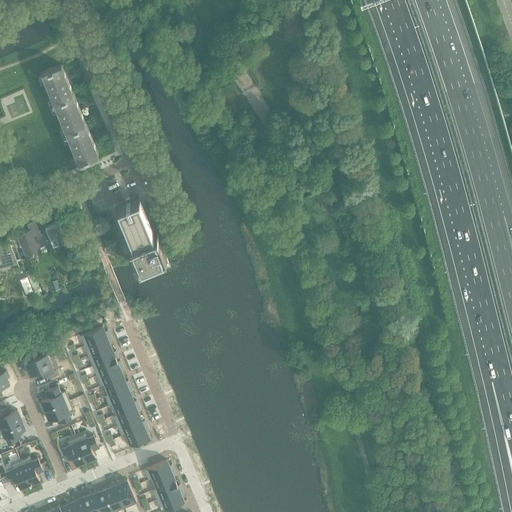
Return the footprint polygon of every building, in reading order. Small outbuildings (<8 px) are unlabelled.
[(113,16),(103,20),(107,29),(117,25),(113,16)] [(42,72),(55,102),(74,94),(62,64),(53,68),(52,68),(48,69),(48,70),(42,72)] [(74,94),(55,102),(67,132),(86,124),(74,94)] [(90,157),(89,157),(98,153),(86,124),(67,132),(79,161),(85,159),(90,157)] [(138,264),(135,265),(141,280),(171,268),(166,256),(167,256),(159,238),(157,234),(157,233),(154,234),(140,200),(139,198),(128,202),(118,206),(119,208),(133,243),(130,244),(129,244),(133,253),(134,253),(138,264)] [(35,220),(45,245),(52,242),(53,246),(67,240),(59,221),(46,226),(42,217),(35,220)] [(29,229),(16,234),(26,257),(41,251),(42,253),(48,251),(45,245),(35,220),(27,223),(29,229)] [(0,266),(17,262),(18,263),(9,240),(3,242),(0,243),(0,266)] [(58,279),(53,281),(56,289),(61,287),(58,279)] [(103,325),(80,335),(84,345),(110,335),(108,329),(105,330),(103,325)] [(110,335),(84,345),(88,355),(111,346),(109,341),(112,340),(110,335)] [(111,346),(88,355),(92,365),(115,355),(116,356),(118,355),(116,349),(113,350),(111,346)] [(47,353),(23,363),(26,370),(28,369),(31,374),(40,370),(43,377),(55,372),(47,353)] [(115,355),(92,365),(97,375),(122,364),(120,359),(117,360),(116,356),(115,355)] [(122,364),(97,375),(101,386),(105,384),(105,383),(124,375),(122,371),(124,370),(122,364)] [(7,370),(0,372),(0,394),(2,393),(0,387),(0,386),(9,383),(7,377),(9,376),(7,370)] [(124,375),(105,383),(105,384),(109,393),(130,384),(128,379),(126,380),(124,375)] [(109,393),(105,395),(109,405),(114,404),(113,403),(132,395),(130,391),(133,389),(130,384),(109,393)] [(48,397),(41,400),(45,409),(70,399),(66,390),(61,392),(59,386),(45,391),(48,397)] [(132,395),(113,403),(114,404),(117,413),(118,413),(139,404),(137,399),(134,400),(133,398),(132,395)] [(70,399),(45,409),(49,419),(56,416),(58,422),(72,417),(69,411),(73,409),(70,399)] [(117,413),(113,415),(117,425),(140,415),(138,411),(141,409),(139,404),(118,413),(117,413)] [(8,405),(0,408),(0,423),(1,426),(21,418),(17,409),(11,411),(8,405)] [(140,415),(117,425),(122,435),(126,434),(126,433),(147,424),(145,419),(142,420),(140,415)] [(1,426),(0,426),(0,435),(1,438),(5,436),(8,442),(21,437),(19,431),(25,428),(21,418),(1,426)] [(147,424),(126,433),(126,434),(130,444),(139,440),(140,443),(150,439),(148,434),(147,431),(149,429),(147,424)] [(85,432),(76,436),(86,460),(96,456),(93,450),(99,447),(94,434),(87,437),(85,432)] [(69,444),(62,447),(68,460),(74,458),(77,464),(86,460),(76,436),(67,440),(69,444)] [(30,455),(20,459),(30,483),(40,479),(37,473),(43,470),(38,457),(32,460),(30,455)] [(13,467),(7,470),(12,484),(18,481),(21,487),(30,483),(20,459),(11,463),(13,467)] [(167,459),(144,469),(149,480),(153,478),(153,477),(174,468),(172,463),(169,464),(167,459)] [(174,468),(153,477),(153,478),(157,487),(176,480),(174,475),(176,474),(174,468)] [(127,479),(115,484),(125,507),(137,502),(127,479)] [(157,487),(152,489),(157,499),(182,488),(180,483),(178,484),(176,480),(157,487)] [(115,484),(104,488),(113,509),(112,509),(113,511),(125,507),(115,484)] [(104,488),(93,493),(101,511),(105,511),(112,509),(113,509),(104,488)] [(182,488),(157,499),(161,510),(184,500),(182,495),(184,494),(182,488)] [(101,511),(93,493),(82,497),(88,511),(101,511)] [(88,511),(82,497),(71,502),(75,511),(88,511)] [(61,506),(60,507),(62,511),(75,511),(71,502),(61,506)]
